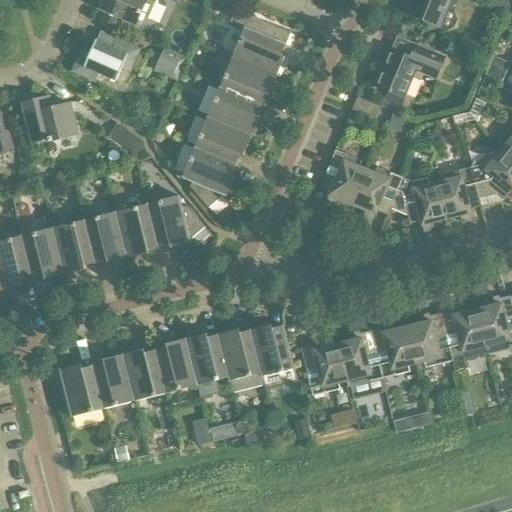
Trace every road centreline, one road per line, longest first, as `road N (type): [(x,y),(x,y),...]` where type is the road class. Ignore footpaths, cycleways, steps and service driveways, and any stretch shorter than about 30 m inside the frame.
road 1 (residential): [(245,259),(317,289),(511,236)]
road 2 (residential): [(0,356),(18,351),(44,325),(211,284),(245,259)]
road 3 (residential): [(245,259),(344,34)]
